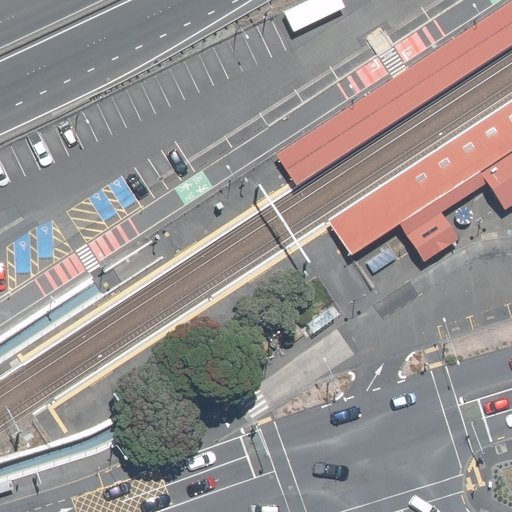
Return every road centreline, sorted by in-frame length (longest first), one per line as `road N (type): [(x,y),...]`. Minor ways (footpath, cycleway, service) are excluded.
road 1 (secondary): [(158,511),(368,438)]
road 2 (secondary): [(511,387),(368,438)]
